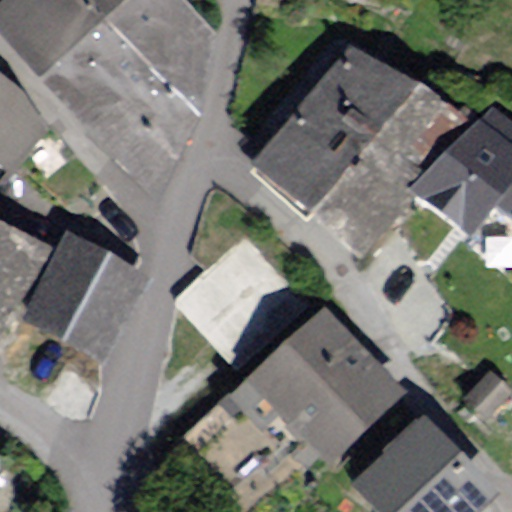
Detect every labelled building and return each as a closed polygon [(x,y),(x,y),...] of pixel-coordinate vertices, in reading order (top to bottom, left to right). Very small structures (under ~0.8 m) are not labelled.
[(25,0),(0,24),(163,207),(205,124),(220,39),(179,0),(25,0)] [(474,140),(363,52),(268,171),(379,258),(474,140)] [(58,129),(0,81),(0,169),(5,163),(20,175),(58,129)] [(0,224),(0,363),(22,324),(59,258),(0,224)] [(157,283),(72,235),(59,258),(22,324),(108,371),(157,283)] [(310,303),(245,235),(177,305),(238,370),(310,303)] [(415,405),(333,314),(190,443),(252,511),(322,449),(342,470),(415,405)] [(493,511),(500,506),(421,421),(350,487),(373,511),(493,511)]
